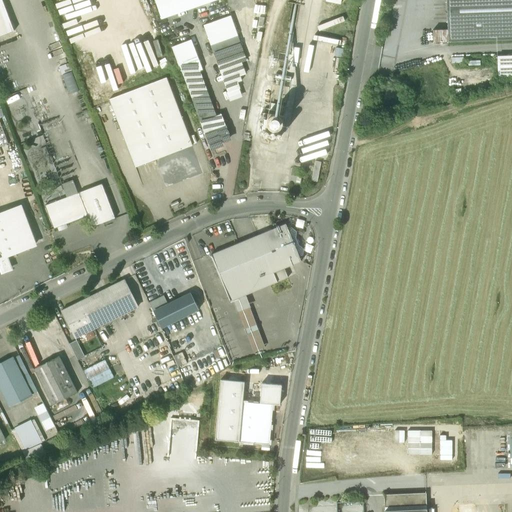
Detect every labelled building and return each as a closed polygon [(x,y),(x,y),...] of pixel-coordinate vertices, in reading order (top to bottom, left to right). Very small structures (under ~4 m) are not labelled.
[(1,0),(0,0),(0,36),(14,31),(1,0)] [(156,0),(162,18),(214,0),(156,0)] [(304,0),(288,0),(288,3),(292,4),(287,29),(295,31),(300,5),(304,6),(304,0)] [(511,0),(446,0),(447,42),(511,39),(511,0)] [(203,24),(214,53),(240,44),(229,14),(203,24)] [(447,30),(437,30),(438,43),(447,42),(447,30)] [(172,45),(180,66),(195,60),(200,58),(192,38),(172,45)] [(149,43),(129,49),(138,76),(158,69),(149,43)] [(240,44),(214,53),(228,93),(239,89),(237,83),(241,81),(239,76),(245,74),(241,63),(247,61),(240,44)] [(103,64),(107,78),(113,76),(116,84),(129,80),(120,51),(106,55),(108,62),(103,64)] [(511,56),(497,57),(498,77),(511,76),(511,56)] [(216,116),(195,60),(180,66),(200,122),(216,116)] [(68,63),(57,67),(69,95),(79,91),(68,63)] [(166,78),(109,100),(135,167),(192,146),(166,78)] [(290,88),(272,85),(268,103),(286,107),(290,88)] [(285,116),(266,113),(263,131),(281,135),(285,116)] [(216,116),(200,122),(205,134),(225,126),(220,114),(216,116)] [(225,126),(205,134),(210,148),(221,143),(220,141),(230,137),(225,126)] [(281,135),(263,131),(262,137),(280,141),(281,135)] [(342,184),(350,184),(351,157),(343,157),(342,184)] [(321,163),(316,162),(313,180),(318,181),(321,163)] [(73,180),(61,185),(66,198),(77,193),(73,180)] [(102,184),(78,193),(87,216),(92,227),(115,219),(102,184)] [(66,198),(45,206),(54,229),(87,216),(78,193),(77,193),(66,198)] [(20,207),(0,214),(0,269),(10,265),(6,256),(35,245),(20,207)] [(286,224),(211,255),(228,295),(230,301),(288,278),(286,272),(284,268),(301,261),(299,257),(303,255),(303,249),(298,245),(295,238),(296,232),(291,228),(288,229),(286,224)] [(125,280),(80,302),(94,329),(138,307),(125,280)] [(160,298),(149,303),(153,312),(168,305),(162,292),(159,294),(160,298)] [(168,305),(153,312),(161,328),(198,310),(191,294),(168,305)] [(245,296),(234,300),(240,317),(245,329),(256,325),(251,312),(245,296)] [(94,329),(80,302),(62,311),(75,338),(94,329)] [(256,325),(245,329),(247,335),(258,330),(256,325)] [(96,334),(102,346),(110,342),(103,330),(96,334)] [(258,330),(247,335),(250,344),(253,352),(265,347),(262,340),(258,330)] [(85,356),(77,340),(69,344),(77,360),(85,356)] [(179,368),(188,364),(183,353),(174,357),(179,368)] [(36,391),(19,355),(13,358),(31,394),(36,391)] [(13,358),(13,357),(0,363),(0,386),(10,405),(31,395),(31,394),(13,358)] [(59,357),(34,369),(52,406),(77,393),(59,357)] [(82,370),(91,388),(114,377),(105,359),(82,370)] [(244,382),(221,380),(215,439),(239,442),(244,382)] [(281,385),(262,383),(259,403),(279,405),(281,385)] [(272,405),(243,402),(239,442),(269,444),(272,405)] [(54,426),(43,404),(34,408),(45,430),(54,426)] [(41,443),(31,421),(32,420),(32,419),(15,428),(15,429),(17,428),(28,450),(26,450),(27,451),(43,443),(43,442),(41,443)] [(46,441),(35,419),(32,420),(31,421),(41,443),(43,442),(46,441)] [(452,458),(450,421),(423,422),(425,459),(452,458)] [(409,459),(408,422),(355,423),(355,460),(409,459)] [(322,427),(323,465),(345,464),(344,426),(322,427)] [(470,463),(505,462),(503,427),(464,428),(466,471),(470,471),(470,463)] [(28,450),(17,428),(15,429),(12,431),(22,452),(26,450),(28,450)] [(295,439),(292,453),(299,455),(302,440),(295,439)] [(425,493),(384,495),(384,507),(426,505),(425,493)] [(340,511),(354,511),(354,501),(340,501),(340,511)]
